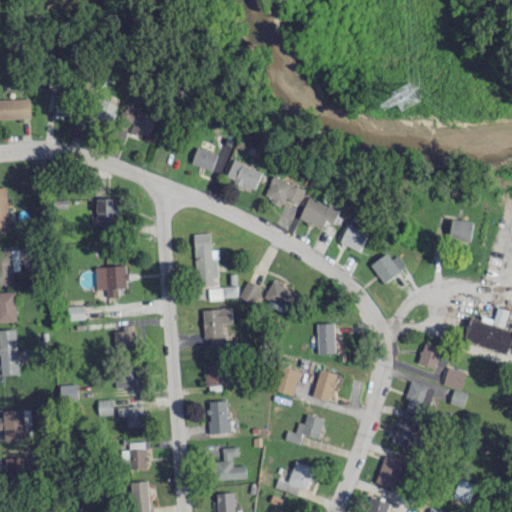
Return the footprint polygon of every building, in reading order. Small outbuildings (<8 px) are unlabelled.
[(54,112),(71,117),(76,101),(59,96),(54,112)] [(0,117),(30,117),(30,97),(0,98),(0,117)] [(119,105),(99,97),(92,116),(111,124),(119,105)] [(130,110),(126,120),(134,122),(131,130),(149,136),(155,119),(130,110)] [(192,163),(213,170),(218,153),(197,146),(192,163)] [(263,169),(233,160),(227,179),(257,188),(263,169)] [(305,189),(274,174),(265,196),(282,204),(286,196),(299,203),(305,189)] [(0,186),(0,231),(8,231),(6,186),(0,186)] [(334,222),(340,209),(310,195),(299,218),(323,228),(327,219),(334,222)] [(97,215),(119,215),(118,196),(97,197),(97,215)] [(473,221),(452,218),(449,237),(469,241),(473,221)] [(368,233),(348,225),(340,242),(360,250),(368,233)] [(194,232),(196,285),(218,284),(217,248),(211,248),(211,232),(194,232)] [(13,270),(20,269),(19,248),(0,249),(0,283),(13,283),(13,270)] [(392,258),(387,252),(370,264),(383,282),(406,266),(398,254),(392,258)] [(96,265),(96,288),(107,288),(107,295),(127,294),(126,264),(96,265)] [(262,286),(247,279),(239,295),(255,302),(262,286)] [(298,292),(273,279),(264,297),(290,309),(298,292)] [(209,298),(238,296),(238,285),(208,286),(209,298)] [(15,290),(0,290),(0,320),(16,320),(15,290)] [(68,305),(68,319),(85,318),(84,304),(68,305)] [(508,309),(497,306),(494,318),(482,315),(481,318),(470,315),(464,339),(507,351),(511,332),(511,329),(503,327),(508,309)] [(203,308),(204,337),(211,337),(211,345),(225,344),(225,322),(232,321),(232,307),(203,308)] [(334,322),(317,322),(318,352),(335,351),(334,322)] [(133,324),(123,324),(123,330),(114,330),(115,349),(134,348),(133,324)] [(0,373),(18,373),(16,328),(0,328),(0,373)] [(434,367),(441,347),(425,341),(417,361),(434,367)] [(206,384),(231,384),(230,363),(205,363),(206,384)] [(442,382),(460,388),(466,371),(448,365),(442,382)] [(139,366),(114,367),(115,387),(140,386),(139,366)] [(297,368),(279,366),(276,390),(295,392),(297,368)] [(312,394),(329,399),(337,373),(320,368),(312,394)] [(403,409),(426,414),(432,385),(410,380),(403,409)] [(60,400),(78,400),(77,383),(60,383),(60,400)] [(462,406),(466,392),(453,388),(449,402),(462,406)] [(112,414),(112,398),(98,398),(98,414),(112,414)] [(229,431),(227,399),(208,400),(209,432),(229,431)] [(126,415),(126,426),(143,425),(142,404),(118,405),(118,415),(126,415)] [(30,408),(2,409),(3,416),(0,416),(0,427),(4,427),(5,439),(25,438),(24,425),(31,425),(30,408)] [(301,433),(319,436),(323,416),(306,413),(304,422),(297,420),(295,431),(286,429),(285,438),(300,442),(301,433)] [(407,445),(414,426),(398,420),(395,428),(390,426),(386,437),(407,445)] [(130,468),(146,467),(145,440),(129,441),(130,468)] [(222,446),(223,459),(215,460),(216,479),(247,476),(246,464),(233,465),(232,455),(238,455),(238,445),(222,446)] [(393,487),(403,461),(384,454),(375,480),(393,487)] [(25,456),(5,456),(6,472),(25,472),(25,456)] [(288,481),(277,478),(275,486),(296,493),(298,486),(306,488),(314,466),(294,460),(288,481)] [(470,502),(476,484),(459,478),(452,496),(470,502)] [(148,511),(148,480),(131,480),(131,511),(148,511)] [(217,511),(233,511),(233,491),(216,492),(217,511)] [(364,511),(386,511),(390,501),(370,495),(364,511)]
